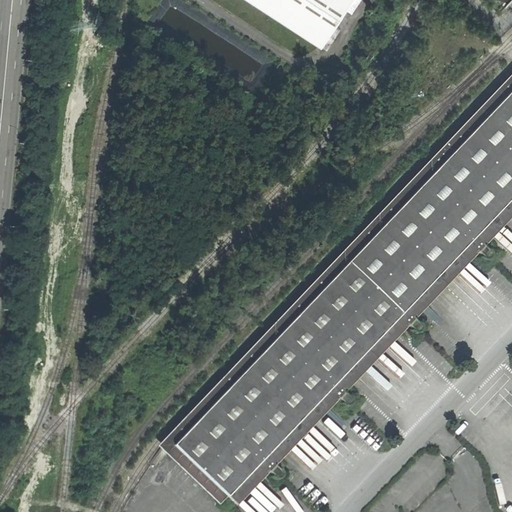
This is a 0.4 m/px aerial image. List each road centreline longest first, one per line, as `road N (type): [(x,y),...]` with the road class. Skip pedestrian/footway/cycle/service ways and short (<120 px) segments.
road 1 (unclassified): [(350,511),(511,341)]
road 2 (secondary): [(11,0),(0,125)]
